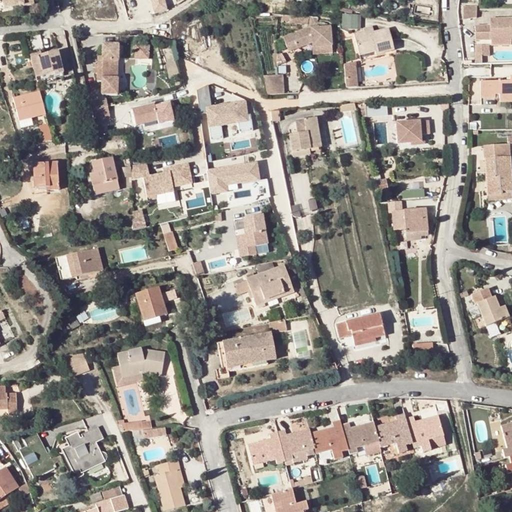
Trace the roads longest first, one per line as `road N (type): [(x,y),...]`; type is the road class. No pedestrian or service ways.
road 1 (residential): [(228,511),(205,427),(211,418),(406,386),(465,390)]
road 2 (residential): [(262,103),(458,86)]
road 3 (unknown): [(70,27),(95,140),(36,152)]
road 4 (residential): [(441,248),(458,86)]
road 5 (residential): [(53,19),(70,27),(166,19),(193,0)]
road 6 (residential): [(465,390),(441,248)]
road 7 (residential): [(30,276),(48,302),(33,353),(0,372)]
